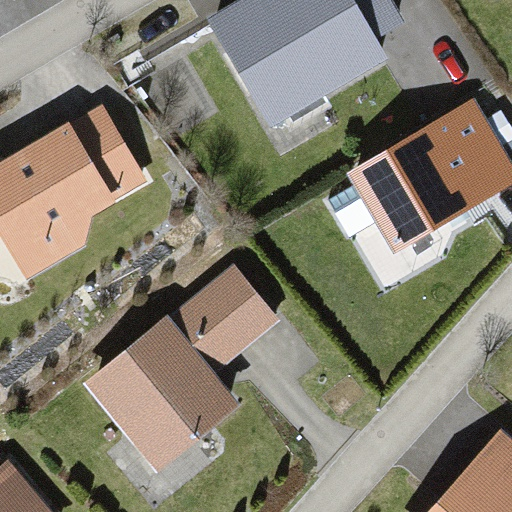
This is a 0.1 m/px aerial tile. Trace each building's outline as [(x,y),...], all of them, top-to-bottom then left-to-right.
[(398,68),(355,0),(265,0),(216,30),(284,139),(398,68)] [(511,152),(488,108),(352,182),(395,262),(511,197),(511,152)] [(158,193),(111,112),(0,176),(0,238),(20,273),(158,193)] [(243,273),(183,322),(222,370),(282,321),(243,273)] [(170,332),(91,390),(150,469),(229,410),(170,332)] [(511,511),(511,442),(507,438),(436,511),(511,511)] [(47,511),(16,474),(0,486),(0,511),(47,511)]
